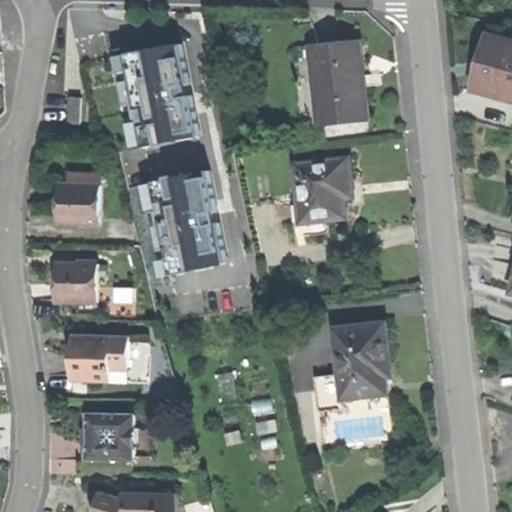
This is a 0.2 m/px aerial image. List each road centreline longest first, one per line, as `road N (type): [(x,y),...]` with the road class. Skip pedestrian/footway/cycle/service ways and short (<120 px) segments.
road 1 (residential): [(477,511),(422,0)]
road 2 (residential): [(16,149),(5,245),(29,399),(32,480),(22,511)]
road 3 (residential): [(42,0),(16,149)]
